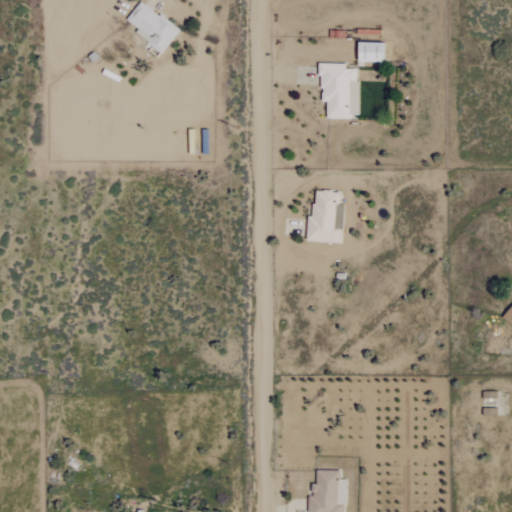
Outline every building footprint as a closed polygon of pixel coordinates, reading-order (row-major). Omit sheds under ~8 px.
[(160,53),(178,31),(141,0),(140,0),(123,21),(160,53)] [(356,62),(381,62),(382,43),(356,42),(356,62)] [(357,69),(344,69),(344,64),(319,63),(319,102),(325,102),(325,118),(357,118),(357,69)] [(305,242),(340,243),(341,205),(338,205),(338,191),(314,191),(314,204),(310,204),(309,217),(306,217),(305,242)] [(511,304),(501,317),(511,327),(511,304)] [(306,511),(343,511),(344,485),(338,485),(338,471),(315,470),(315,484),(311,484),(311,496),(307,496),(306,511)]
